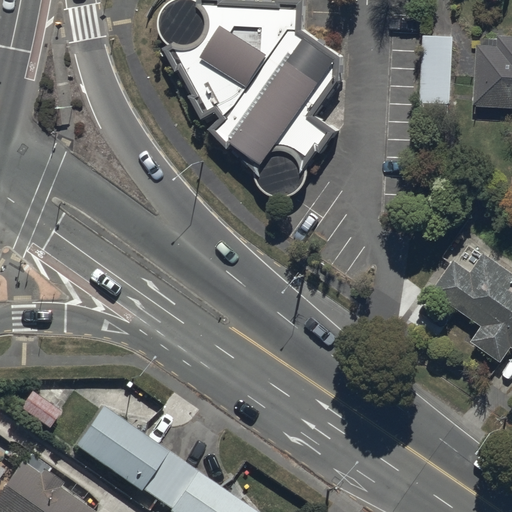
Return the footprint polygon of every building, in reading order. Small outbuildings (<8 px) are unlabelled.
[(213,134),(260,178),(260,189),(270,199),(283,202),(294,199),(305,192),(308,185),(307,177),(340,129),(321,118),(339,88),(340,64),(305,37),(305,32),(305,0),(201,0),(201,6),(186,4),(175,9),(164,19),(164,34),(213,134)] [(454,110),(456,41),(425,40),(423,109),(454,110)] [(478,112),(511,112),(511,40),(480,40),(478,112)] [(511,276),(487,259),(474,277),(458,265),(436,296),(452,308),(487,332),(475,349),(503,369),(511,356),(511,276)] [(32,397),(21,414),(50,434),(62,417),(32,397)] [(248,511),(104,413),(78,451),(166,511),(248,511)] [(88,511),(22,466),(0,498),(0,511),(88,511)]
